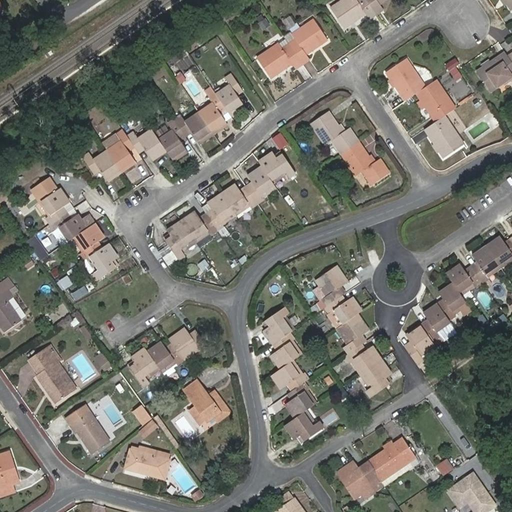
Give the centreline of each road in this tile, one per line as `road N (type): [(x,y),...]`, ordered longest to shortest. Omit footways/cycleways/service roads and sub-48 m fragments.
road 1 (residential): [(351,72),(142,219),(142,239),(175,289),(241,299)]
road 2 (residential): [(241,299),(272,257),(435,188)]
road 3 (residential): [(258,470),(259,432),(237,320),(241,299)]
road 4 (residential): [(301,470),(427,390)]
road 5 (residential): [(435,188),(351,72)]
road 6 (residential): [(466,20),(435,12),(351,72)]
road 7 (residential): [(0,392),(73,493)]
